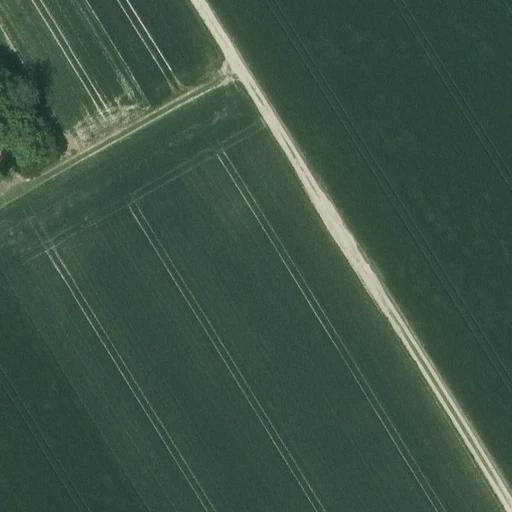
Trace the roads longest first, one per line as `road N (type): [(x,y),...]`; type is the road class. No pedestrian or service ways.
road 1 (track): [(508,511),(190,0)]
road 2 (track): [(232,67),(0,202)]
